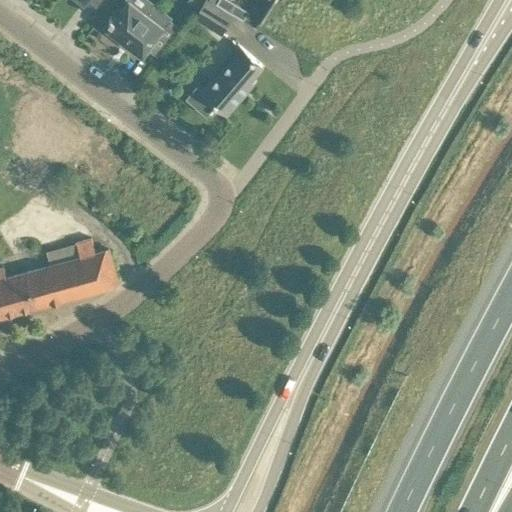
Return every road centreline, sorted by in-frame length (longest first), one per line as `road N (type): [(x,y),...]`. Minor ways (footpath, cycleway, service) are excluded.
road 1 (secondary): [(298,381),(364,250),(511,7)]
road 2 (unclassified): [(0,381),(41,348),(96,327),(133,300),(216,214),(221,195)]
road 3 (residential): [(221,195),(214,181),(0,13)]
road 4 (motorway): [(511,291),(401,511)]
road 5 (secondary): [(298,381),(268,424),(229,511)]
road 6 (secondary): [(257,511),(298,381)]
